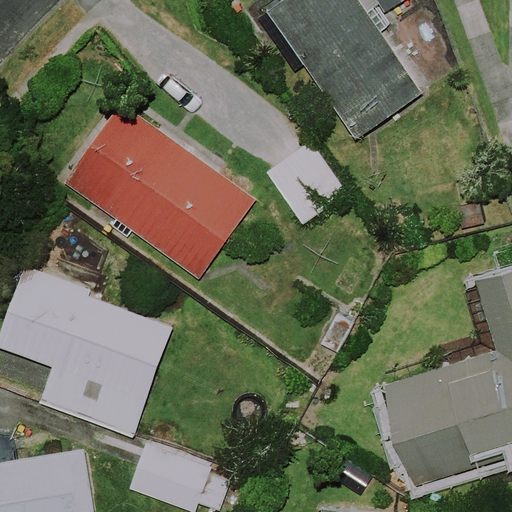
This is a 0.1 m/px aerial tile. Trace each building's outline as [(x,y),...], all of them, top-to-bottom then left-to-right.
[(356,0),(276,0),(255,16),(302,82),(311,76),(356,139),(422,93),(356,0)] [(255,199),(122,102),(65,181),(198,278),(255,199)] [(347,193),(311,141),(265,173),(302,225),(347,193)] [(174,324),(26,269),(0,339),(0,344),(55,365),(42,402),(132,436),(174,324)] [(511,450),(511,269),(472,282),(493,352),(384,385),(414,481),(511,450)] [(0,511),(97,511),(88,446),(18,457),(18,452),(6,451),(6,434),(0,433),(0,511)] [(221,509),(232,481),(212,474),(214,468),(145,443),(129,488),(195,511),(199,501),(221,509)]
